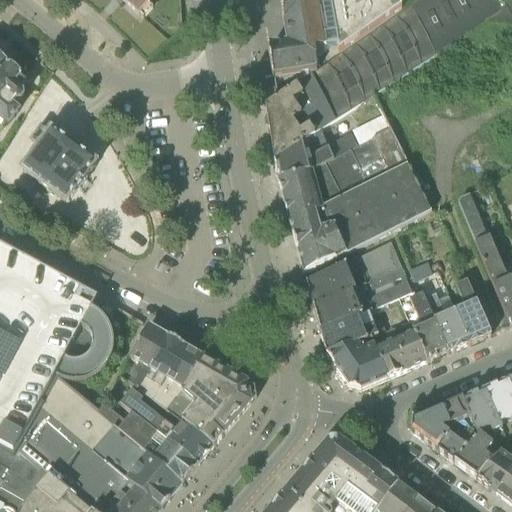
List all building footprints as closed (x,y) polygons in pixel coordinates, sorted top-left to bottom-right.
[(120,0),(139,18),(143,21),(144,20),(140,17),(155,0),(120,0)] [(511,0),(494,0),(493,0),(420,0),(347,51),(312,76),(291,92),(266,109),(270,136),(274,163),(321,133),(372,99),(373,99),(485,26),(511,27),(511,0)] [(511,0),(279,0),(288,49),(268,53),(273,82),(312,76),(315,72),(312,56),(336,52),(337,56),(399,12),(392,0),(511,0)] [(21,93),(27,85),(21,81),(21,80),(7,69),(0,76),(0,119),(9,127),(18,115),(17,114),(17,110),(16,105),(16,104),(21,104),(23,101),(24,95),(21,93)] [(359,147),(389,132),(382,119),(352,134),(359,147)] [(41,130),(32,143),(40,149),(22,174),(67,206),(96,166),(89,161),(90,158),(90,155),(85,151),(81,152),(79,154),(51,134),(49,136),(41,130)] [(424,202),(419,190),(399,151),(392,137),(389,132),(359,147),(357,148),(358,150),(352,153),(369,187),(348,198),(348,199),(320,214),(289,223),(304,277),(415,221),(419,229),(434,222),(424,202)] [(327,149),(321,133),(274,163),(278,183),(313,174),(332,164),(332,165),(345,158),(344,157),(352,153),(358,150),(357,148),(351,137),(327,149)] [(369,187),(352,153),(344,157),(345,158),(358,184),(346,191),(345,191),(348,198),(369,187)] [(278,183),(284,204),(319,193),(341,181),(332,165),(332,164),(313,174),(278,183)] [(348,199),(348,198),(345,191),(346,191),(341,181),(319,193),(284,204),(289,223),(320,214),(348,199)] [(458,206),(510,330),(511,329),(511,279),(508,281),(471,195),(459,201),(458,206)] [(355,263),(306,287),(313,309),(355,291),(356,291),(402,271),(391,246),(355,263)] [(0,449),(14,457),(16,453),(27,434),(27,433),(28,432),(37,416),(36,416),(37,414),(38,415),(40,411),(48,397),(57,381),(56,381),(57,379),(57,380),(59,381),(59,380),(61,381),(68,384),(78,386),(88,384),(98,380),(106,374),(111,366),(115,355),(115,343),(112,331),(105,322),(95,315),(89,312),(96,300),(76,289),(0,247),(0,449)] [(428,266),(409,274),(414,286),(433,277),(428,266)] [(320,334),(369,314),(412,295),(402,271),(356,291),(355,291),(313,309),(320,334)] [(470,348),(491,339),(467,282),(455,288),(464,310),(455,314),(470,348)] [(424,301),(422,296),(409,302),(418,322),(410,325),(427,365),(448,356),(449,357),(424,301)] [(449,357),(470,348),(455,314),(445,318),(435,296),(424,301),(449,357)] [(320,334),(326,358),(358,346),(358,345),(371,340),(377,338),(376,338),(369,314),(320,334)] [(389,382),(427,365),(410,325),(384,335),(376,338),(377,338),(371,340),(373,346),(389,382)] [(138,367),(128,385),(133,389),(145,371),(167,339),(149,329),(132,358),(130,362),(138,367)] [(187,351),(167,339),(133,389),(151,403),(187,351)] [(361,352),(358,346),(326,358),(349,391),(361,394),(389,382),(373,346),(361,352)] [(199,369),(204,361),(187,351),(151,403),(166,414),(182,398),(199,369)] [(222,371),(204,361),(199,369),(182,398),(166,414),(182,427),(199,408),(222,371)] [(255,390),(222,371),(199,408),(182,427),(214,451),(257,399),(255,390)] [(143,456),(117,435),(120,431),(59,381),(57,380),(57,379),(56,381),(57,381),(48,397),(40,411),(160,511),(162,511),(182,488),(152,464),(143,456)] [(511,393),(508,383),(485,393),(503,435),(504,434),(511,430),(511,393)] [(463,402),(477,436),(480,437),(493,448),(506,438),(504,434),(503,435),(485,393),(463,402)] [(136,401),(127,412),(132,416),(158,437),(168,445),(198,469),(214,451),(182,427),(178,424),(172,431),(136,401)] [(477,436),(463,402),(413,424),(411,435),(454,466),(479,438),(477,436)] [(160,511),(40,411),(38,415),(37,414),(36,416),(37,416),(28,432),(27,433),(27,434),(16,453),(46,478),(74,502),(81,508),(85,511),(160,511)] [(143,456),(158,437),(132,416),(120,431),(117,435),(143,456)] [(490,466),(492,463),(486,457),(493,448),(480,437),(477,436),(479,438),(454,466),(475,482),(488,466),(490,466)] [(380,511),(399,487),(337,441),(329,442),(271,511),(380,511)] [(168,445),(152,464),(182,488),(198,469),(168,445)] [(0,511),(17,511),(0,497),(0,482),(14,458),(14,457),(0,449),(0,511)] [(85,511),(81,508),(74,502),(46,478),(16,453),(14,457),(14,458),(0,482),(0,497),(17,511),(85,511)] [(493,463),(492,463),(490,466),(488,466),(475,482),(496,497),(511,477),(511,456),(509,460),(501,455),(493,463)] [(511,477),(496,497),(511,509),(511,477)] [(399,487),(380,511),(410,511),(419,502),(399,487)] [(432,511),(419,502),(410,511),(432,511)]
